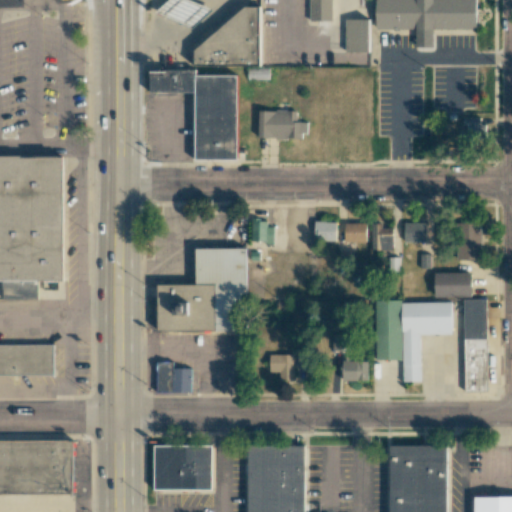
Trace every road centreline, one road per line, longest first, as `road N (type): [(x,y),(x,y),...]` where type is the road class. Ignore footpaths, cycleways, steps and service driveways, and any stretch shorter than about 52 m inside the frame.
road 1 (primary): [(117,511),(114,0)]
road 2 (residential): [(511,418),(0,420)]
road 3 (residential): [(511,183),(115,185)]
